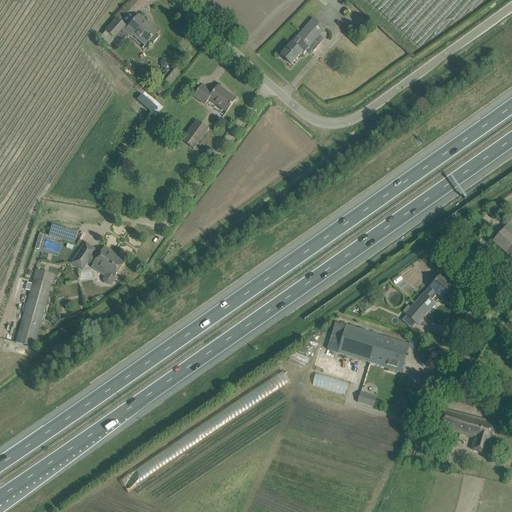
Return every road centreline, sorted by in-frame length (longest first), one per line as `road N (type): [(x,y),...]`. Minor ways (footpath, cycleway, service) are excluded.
road 1 (motorway): [(0,496),(511,138)]
road 2 (motorway): [(511,106),(0,464)]
road 3 (unclassified): [(321,123),(357,117),(511,6)]
road 4 (unclassified): [(321,123),(175,0)]
